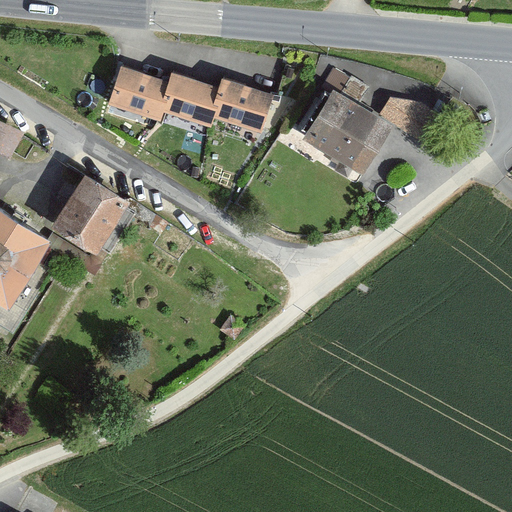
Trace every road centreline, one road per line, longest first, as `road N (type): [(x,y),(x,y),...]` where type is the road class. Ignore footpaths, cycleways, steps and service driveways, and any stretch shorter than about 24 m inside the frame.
road 1 (tertiary): [(15,0),(511,42)]
road 2 (residential): [(327,284),(159,412),(0,477)]
road 3 (residential): [(0,92),(327,284)]
road 4 (residential): [(511,133),(327,284)]
